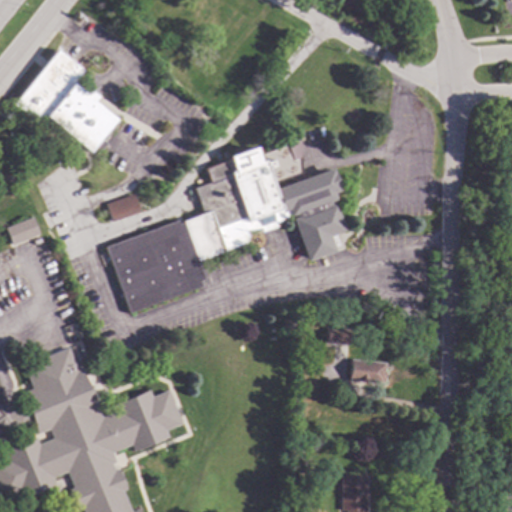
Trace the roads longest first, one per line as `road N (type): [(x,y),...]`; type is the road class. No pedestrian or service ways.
road 1 (tertiary): [(428,0),(449,79),(442,511)]
road 2 (residential): [(449,79),(431,83),(282,0)]
